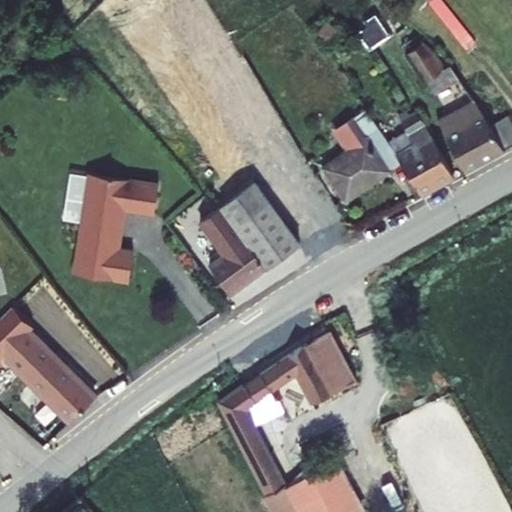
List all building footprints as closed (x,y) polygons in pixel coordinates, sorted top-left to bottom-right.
[(466,0),(452,12),(511,89),(511,40),(481,1),(481,0),(466,0)] [(507,7),(500,0),(481,0),(481,1),(511,40),(511,0),(508,0),(511,4),(507,7)] [(377,14),(357,26),(369,46),(389,34),(377,14)] [(410,115),(443,162),(483,140),(467,116),(449,90),(443,94),(398,37),(381,49),(400,76),(413,67),(435,98),(410,115)] [(486,104),(467,116),(483,140),(502,129),(486,104)] [(396,130),(371,149),(376,156),(401,186),(431,169),(383,105),(363,120),(370,131),(388,119),(396,130)] [(302,159),(324,191),(376,156),(371,149),(347,117),(337,124),(328,111),(312,123),(325,143),(302,159)] [(205,283),(278,231),(231,166),(180,203),(203,236),(181,252),(205,283)] [(133,182),(64,172),(49,277),(103,284),(108,255),(93,252),(99,208),(129,212),(133,182)] [(0,316),(0,358),(4,354),(71,420),(96,398),(28,328),(31,325),(11,306),(0,316)] [(286,336),(185,398),(235,492),(255,480),(217,406),(267,372),(286,409),(315,392),(286,336)] [(338,456),(284,483),(298,511),(361,511),(365,510),(338,456)] [(256,511),(267,506),(255,480),(235,492),(245,511),(256,511)]
